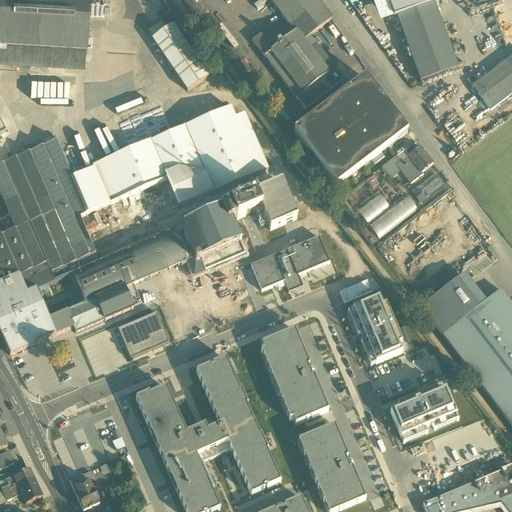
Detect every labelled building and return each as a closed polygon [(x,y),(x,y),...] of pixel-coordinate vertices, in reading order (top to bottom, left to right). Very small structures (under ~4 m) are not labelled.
[(0,0),(0,50),(86,56),(90,0),(0,0)] [(264,58),(297,100),(328,77),(335,72),(309,38),(332,20),(315,0),(268,0),(289,26),(272,38),(278,47),(264,58)] [(370,0),(380,24),(394,19),(386,0),(370,0)] [(386,0),(394,19),(396,18),(434,4),(437,3),(435,0),(386,0)] [(463,0),(467,13),(506,0),(463,0)] [(458,70),(434,4),(396,18),(420,84),(458,70)] [(169,21),(162,26),(165,31),(173,26),(169,21)] [(148,33),(153,40),(165,31),(162,26),(160,24),(148,33)] [(152,41),(187,93),(208,79),(173,26),(165,31),(153,40),(152,41)] [(278,47),(272,38),(258,49),(264,58),(278,47)] [(461,51),(458,43),(451,45),(454,53),(461,51)] [(86,56),(0,50),(0,65),(85,71),(86,56)] [(511,58),(472,89),(490,112),(511,95),(511,58)] [(335,72),(328,77),(335,86),(342,81),(335,72)] [(304,110),(335,86),(328,77),(297,100),(304,110)] [(294,133),(336,189),(371,162),(381,155),(407,134),(365,79),(294,133)] [(230,109),(151,143),(165,176),(177,171),(204,178),(215,173),(217,178),(214,179),(216,184),(209,188),(212,195),(259,175),(235,120),(230,109)] [(242,117),(235,120),(259,175),(268,171),(249,127),(247,128),(242,117)] [(92,246),(80,218),(109,207),(93,171),(73,180),(56,142),(0,166),(0,195),(15,230),(0,236),(0,283),(18,276),(27,294),(37,290),(71,275),(100,263),(99,262),(92,246)] [(164,177),(165,176),(151,143),(151,142),(105,162),(121,201),(166,182),(164,177)] [(399,171),(410,186),(423,176),(421,174),(433,165),(420,149),(410,157),(403,162),(402,161),(401,162),(395,166),(396,168),(399,171)] [(405,151),(397,158),(401,162),(402,161),(403,162),(410,157),(405,151)] [(381,155),(371,162),(374,166),(384,158),(381,155)] [(382,169),(387,175),(396,168),(395,166),(401,162),(397,158),(382,169)] [(109,207),(121,201),(105,162),(92,167),(93,171),(109,207)] [(389,179),(399,171),(396,168),(387,175),(389,179)] [(164,177),(166,182),(178,209),(212,195),(209,188),(204,178),(177,171),(165,176),(164,177)] [(215,173),(204,178),(209,188),(216,184),(214,179),(217,178),(215,173)] [(435,175),(413,192),(418,199),(422,195),(424,198),(442,184),(435,175)] [(281,185),(255,196),(261,210),(270,232),(296,220),(281,185)] [(357,209),(366,223),(389,209),(381,195),(357,209)] [(422,195),(418,199),(416,200),(419,204),(425,199),(424,198),(422,195)] [(101,263),(100,263),(71,275),(83,305),(49,319),(37,290),(27,294),(18,276),(0,283),(0,337),(10,357),(73,330),(75,333),(75,334),(75,335),(104,322),(104,323),(142,307),(141,306),(133,287),(187,263),(193,277),(194,278),(245,257),(231,223),(261,210),(255,196),(221,210),(221,211),(206,217),(205,217),(185,226),(183,226),(184,228),(105,261),(105,260),(101,262),(101,263)] [(408,196),(368,225),(378,239),(418,210),(408,196)] [(319,239),(251,268),(261,293),(277,287),(283,284),(285,288),(288,295),(303,289),(300,282),(298,278),(305,275),(329,265),(319,239)] [(464,275),(457,281),(478,309),(485,303),(464,275)] [(420,309),(442,337),(478,309),(457,281),(420,309)] [(367,282),(362,284),(366,295),(372,293),(367,282)] [(362,284),(356,286),(361,297),(366,295),(362,284)] [(356,286),(351,289),(355,300),(361,297),(356,286)] [(351,289),(345,291),(350,302),(355,300),(351,289)] [(345,291),(339,293),(344,304),(350,302),(345,291)] [(485,303),(478,309),(442,337),(511,428),(511,306),(500,292),(485,303)] [(398,345),(382,307),(379,299),(353,309),(363,333),(366,341),(376,365),(402,354),(398,345)] [(382,307),(398,345),(402,344),(386,306),(382,307)] [(358,336),(363,333),(353,309),(348,312),(358,336)] [(156,315),(118,331),(130,361),(169,345),(156,315)] [(411,342),(405,327),(401,328),(408,344),(411,342)] [(264,352),(261,353),(289,422),(293,421),(295,427),(328,413),(313,377),(311,378),(307,368),(309,367),(294,332),(261,346),(264,352)] [(366,341),(361,343),(371,367),(376,365),(366,341)] [(217,511),(220,511),(210,490),(196,458),(227,444),(231,452),(251,497),(264,491),(263,489),(266,488),(267,490),(280,484),(266,453),(268,452),(261,437),(259,438),(246,407),(247,407),(241,392),(239,392),(225,361),(212,367),(213,369),(210,370),(209,368),(196,374),(220,427),(207,433),(205,427),(186,435),(166,389),(150,397),(149,395),(136,401),(150,432),(148,433),(155,448),(156,447),(170,477),(168,478),(175,493),(177,493),(185,511),(217,511)] [(444,376),(429,383),(430,386),(446,380),(444,376)] [(437,393),(399,409),(390,413),(401,439),(425,429),(432,426),(456,416),(445,390),(437,393)] [(399,409),(437,393),(435,390),(397,406),(399,409)] [(55,426),(84,413),(82,408),(53,421),(55,426)] [(456,416),(432,426),(434,431),(458,421),(456,416)] [(334,427),(298,443),(327,511),(339,511),(365,501),(352,470),(349,471),(345,460),(347,459),(334,427)] [(425,429),(401,439),(403,444),(427,434),(425,429)] [(125,448),(121,439),(112,443),(116,453),(125,448)] [(203,464),(231,452),(227,444),(196,458),(210,490),(214,488),(203,464)] [(0,470),(13,465),(8,453),(0,456),(0,463),(1,464),(3,469),(0,470)] [(107,466),(110,472),(123,466),(120,460),(107,466)] [(110,472),(107,466),(107,465),(99,469),(103,477),(111,474),(110,472)] [(511,465),(501,470),(501,473),(503,477),(508,474),(508,473),(511,470),(511,465)] [(473,485),(422,506),(424,511),(473,511),(501,506),(505,511),(510,511),(511,470),(508,473),(508,474),(503,477),(501,473),(473,485)] [(10,491),(17,487),(34,480),(29,471),(5,481),(0,483),(0,488),(1,491),(8,488),(10,491)] [(82,477),(85,484),(89,483),(96,480),(92,472),(82,477)] [(70,483),(73,490),(85,484),(82,477),(70,483)] [(42,498),(34,480),(17,487),(21,496),(26,505),(42,498)] [(100,505),(93,492),(89,483),(85,484),(73,490),(77,500),(82,511),(85,511),(88,511),(95,508),(95,507),(100,505)] [(3,494),(7,503),(21,496),(17,487),(10,491),(8,488),(1,491),(2,493),(3,494)] [(305,511),(300,500),(284,507),(284,509),(278,511),(305,511)]
